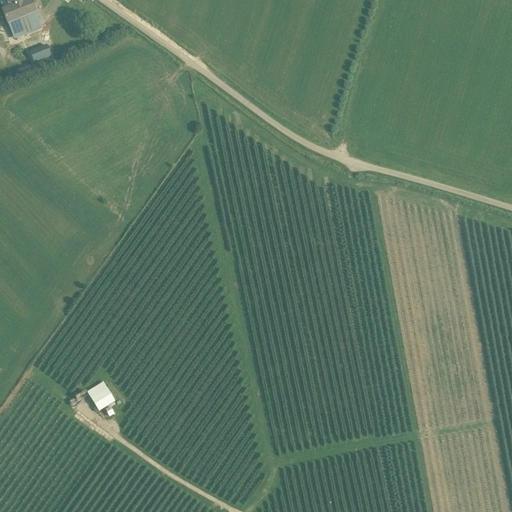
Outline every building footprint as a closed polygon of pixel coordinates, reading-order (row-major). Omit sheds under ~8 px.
[(0,0),(0,4),(2,9),(1,10),(7,25),(8,24),(11,32),(14,39),(42,28),(38,21),(35,12),(36,12),(31,0),(28,0),(23,2),(22,0),(0,0)] [(45,47),(29,55),(34,66),(51,58),(45,47)] [(29,68),(24,71),(19,73),(22,78),(27,76),(31,74),(29,68)] [(99,412),(115,402),(103,382),(87,392),(99,412)] [(105,410),(109,417),(114,415),(110,408),(105,410)]
